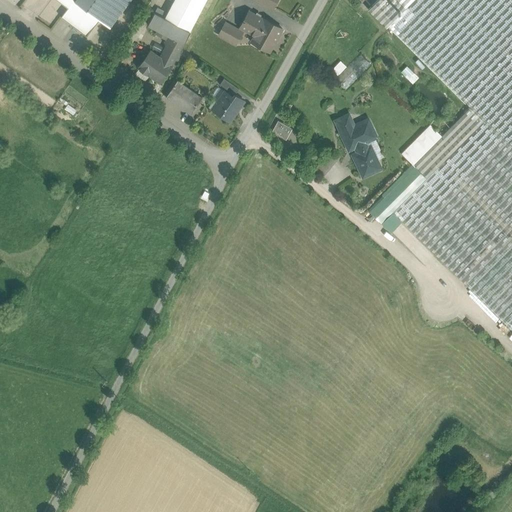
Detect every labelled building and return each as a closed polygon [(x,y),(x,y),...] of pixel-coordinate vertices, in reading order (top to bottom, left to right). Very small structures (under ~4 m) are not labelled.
[(99,19),(75,1),(75,0),(58,0),(69,8),(62,17),(87,35),(99,19)] [(75,0),(75,1),(99,19),(110,27),(130,0),(75,0)] [(174,0),(165,19),(189,32),(206,0),(174,0)] [(278,0),(256,0),(273,9),(278,0)] [(401,8),(392,0),(381,0),(379,3),(393,17),(401,8)] [(511,0),(414,0),(405,9),(388,26),(461,99),(511,47),(511,0)] [(396,0),(405,9),(414,0),(396,0)] [(256,16),(249,12),(240,27),(255,36),(263,20),(259,17),(260,16),(257,14),(256,16)] [(165,19),(154,13),(148,25),(172,38),(183,43),(184,44),(190,32),(165,19)] [(282,29),(264,19),(255,36),(251,42),(269,52),(282,29)] [(243,32),(225,23),(218,35),(236,45),(243,32)] [(183,43),(172,38),(161,59),(171,66),(183,43)] [(511,47),(461,99),(470,107),(484,121),(511,148),(511,47)] [(161,59),(151,51),(139,67),(160,82),(171,66),(161,59)] [(360,54),(335,80),(346,91),(372,66),(360,54)] [(339,60),(332,70),(339,75),(346,66),(339,60)] [(411,81),(417,75),(406,65),(401,71),(411,81)] [(202,98),(178,80),(166,97),(191,114),(202,98)] [(233,96),(225,91),(217,102),(214,100),(209,107),(222,116),(223,114),(231,119),(244,101),(235,94),(233,96)] [(470,107),(413,165),(427,178),(484,121),(470,107)] [(344,117),(349,128),(354,126),(349,115),(344,117)] [(367,148),(365,143),(377,137),(368,119),(354,126),(349,128),(344,117),(335,121),(341,132),(340,132),(349,150),(355,147),(358,153),(353,155),(363,177),(381,168),(370,147),(367,148)] [(292,128),(278,121),(272,132),(286,140),(292,128)] [(427,178),(393,212),(466,285),(511,238),(511,148),(484,121),(427,178)] [(329,154),(316,169),(322,175),(335,160),(329,154)] [(511,238),(466,285),(511,330),(511,238)]
